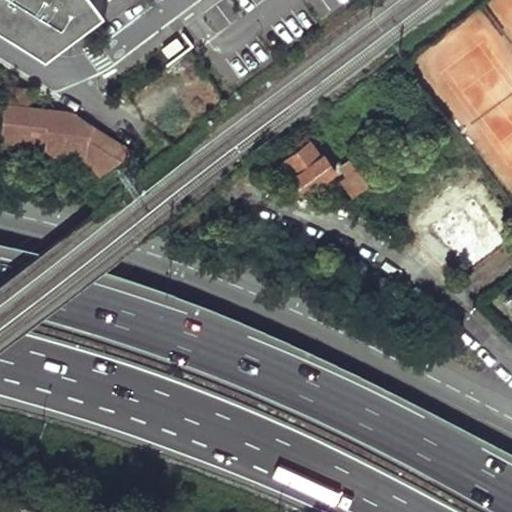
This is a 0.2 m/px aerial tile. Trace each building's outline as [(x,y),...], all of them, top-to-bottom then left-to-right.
[(0,0),(0,10),(51,43),(106,0),(0,0)] [(8,101),(30,104),(32,87),(11,85),(8,101)] [(23,151),(44,153),(49,107),(30,104),(8,101),(5,101),(0,136),(2,137),(0,150),(23,153),(23,151)] [(44,153),(87,158),(88,153),(90,138),(92,139),(93,122),(77,111),(69,109),(49,107),(44,153)] [(88,153),(87,158),(85,163),(101,175),(136,150),(93,122),(92,139),(90,138),(88,153)] [(309,143),(286,160),(297,173),(294,175),(307,192),(334,170),(322,154),(319,157),(309,143)] [(359,151),(341,165),(347,174),(340,179),(353,196),(378,176),(359,151)]
